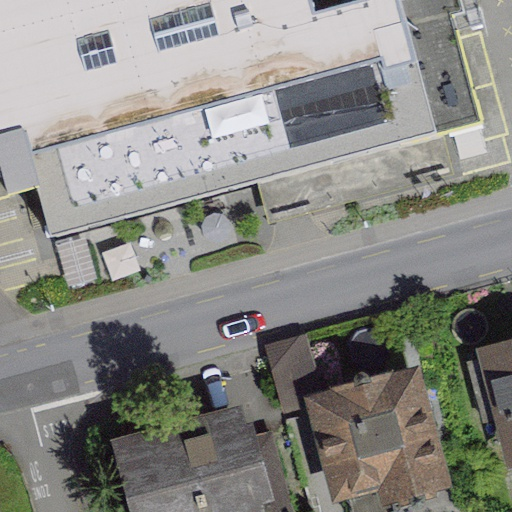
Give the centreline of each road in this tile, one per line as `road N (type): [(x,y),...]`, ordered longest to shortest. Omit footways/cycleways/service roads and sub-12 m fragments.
road 1 (residential): [(511,242),(14,372)]
road 2 (residential): [(57,511),(14,372)]
